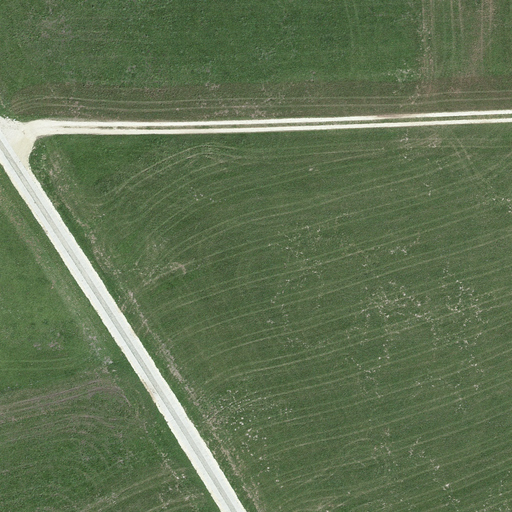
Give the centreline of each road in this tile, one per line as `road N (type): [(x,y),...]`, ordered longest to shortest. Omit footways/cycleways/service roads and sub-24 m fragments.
road 1 (track): [(511,120),(33,134),(12,170),(0,151)]
road 2 (track): [(231,511),(12,170)]
